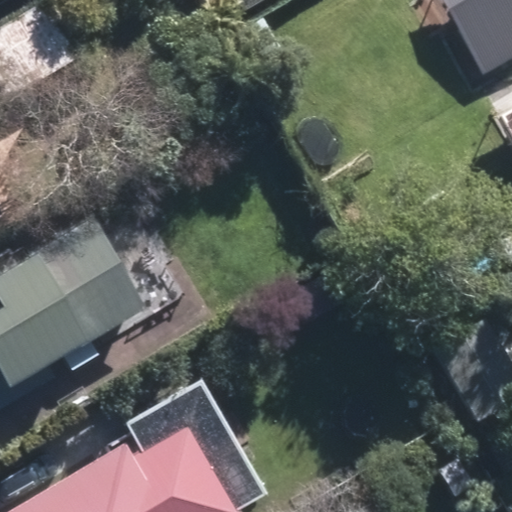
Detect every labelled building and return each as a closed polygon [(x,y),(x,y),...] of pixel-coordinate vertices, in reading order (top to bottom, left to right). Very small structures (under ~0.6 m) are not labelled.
[(172,0),(188,29),(240,0),(172,0)] [(511,0),(440,0),(449,13),(470,0),(511,0)] [(0,52),(0,101),(24,83),(0,52)] [(511,99),(475,122),(511,185),(511,99)] [(302,243),(315,235),(281,178),(198,228),(245,307),(315,265),(302,243)] [(80,225),(0,272),(0,378),(37,356),(75,419),(164,365),(80,225)] [(511,395),(511,374),(472,310),(422,341),(471,421),(511,395)] [(220,511),(173,424),(9,511),(220,511)]
